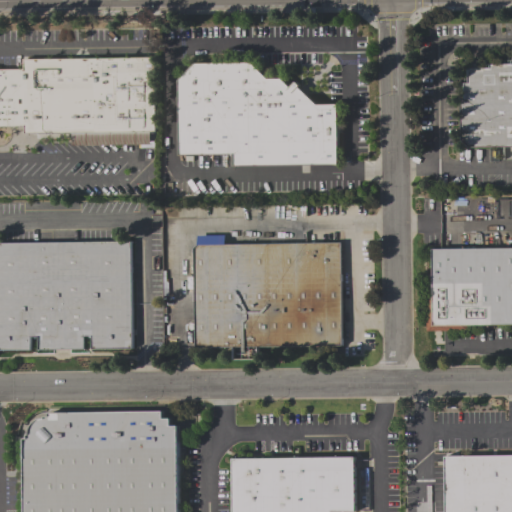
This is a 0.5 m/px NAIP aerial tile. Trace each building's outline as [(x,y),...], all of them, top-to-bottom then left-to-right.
[(0,70),(25,70),(24,60),(155,58),(156,132),(151,133),(151,145),(72,147),(72,134),(25,135),(25,128),(0,128),(0,70)] [(179,157),(178,81),(195,64),(252,64),(268,80),(282,80),(290,89),(296,83),(300,87),(299,89),(317,107),(338,106),(339,167),(234,168),(234,156),(179,157)] [(511,145),(470,146),(464,140),(463,99),(465,99),(465,84),(468,84),(468,69),(490,69),(490,65),(511,65),(511,145)] [(341,244),(343,347),(195,349),(193,249),(197,246),(198,246),(198,236),(225,236),(225,245),(341,244)] [(133,350),(93,351),(92,337),(85,337),(85,351),(39,352),(39,338),(31,338),(31,352),(0,352),(0,244),(131,243),(133,350)] [(511,326),(468,327),(468,332),(428,332),(428,297),(433,297),(433,250),(511,248),(511,326)] [(23,511),(179,511),(179,424),(172,424),(171,417),(164,417),(164,410),(48,411),(48,415),(44,415),(43,418),(38,417),(30,424),(27,437),(23,438),(23,511)] [(443,511),(443,458),(511,457),(511,511),(443,511)] [(355,511),(355,459),(230,461),(230,511),(355,511)]
